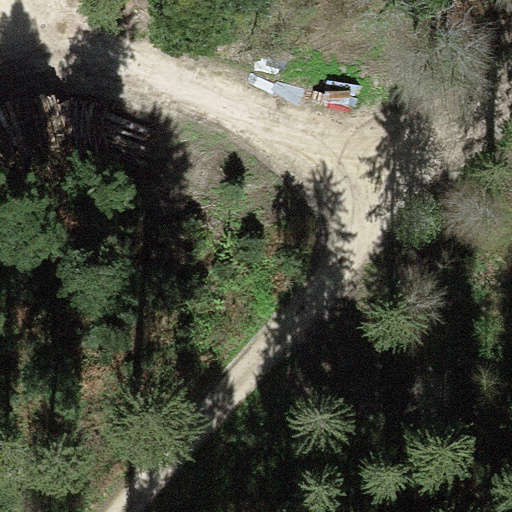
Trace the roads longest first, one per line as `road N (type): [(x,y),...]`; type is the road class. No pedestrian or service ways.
road 1 (track): [(20,0),(22,48),(421,164)]
road 2 (track): [(421,164),(283,332),(158,511)]
